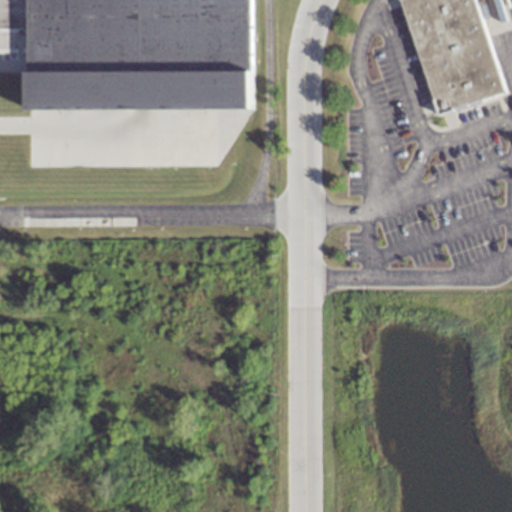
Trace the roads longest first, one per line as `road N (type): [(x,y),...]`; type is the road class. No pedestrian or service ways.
road 1 (residential): [(303,511),(302,85),(319,0)]
road 2 (track): [(348,511),(335,323),(345,301),(437,296),(462,315),(491,345),(489,411),(496,440),(511,454)]
